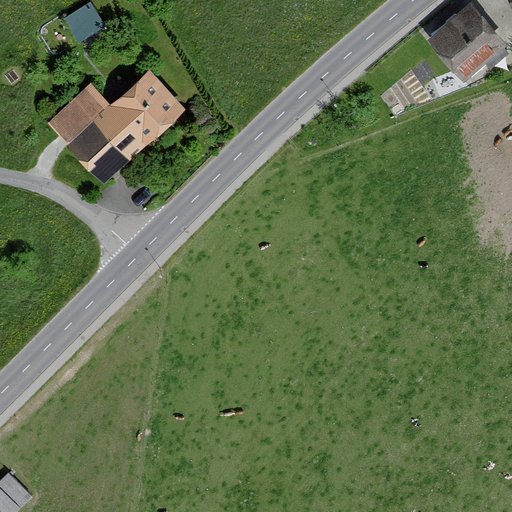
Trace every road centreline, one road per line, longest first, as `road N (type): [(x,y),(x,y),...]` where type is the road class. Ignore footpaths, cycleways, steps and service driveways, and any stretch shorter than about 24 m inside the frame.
road 1 (tertiary): [(418,0),(202,192),(0,395)]
road 2 (track): [(0,177),(35,185),(110,223),(140,254)]
